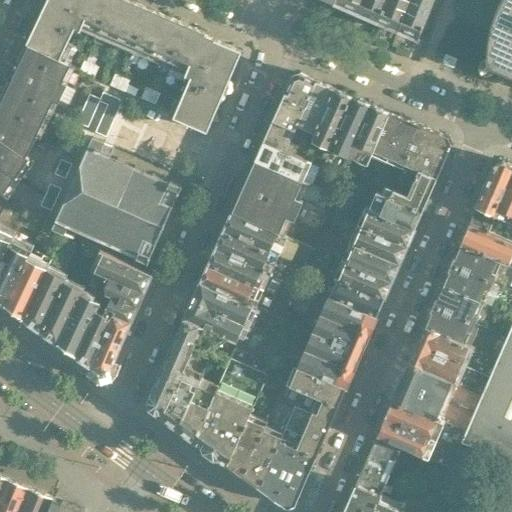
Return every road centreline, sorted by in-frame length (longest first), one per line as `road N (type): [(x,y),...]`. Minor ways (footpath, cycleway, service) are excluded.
road 1 (residential): [(283,33),(116,411),(97,437)]
road 2 (residential): [(321,511),(485,125)]
road 3 (residential): [(283,33),(485,125)]
road 4 (tertiary): [(97,437),(0,365)]
